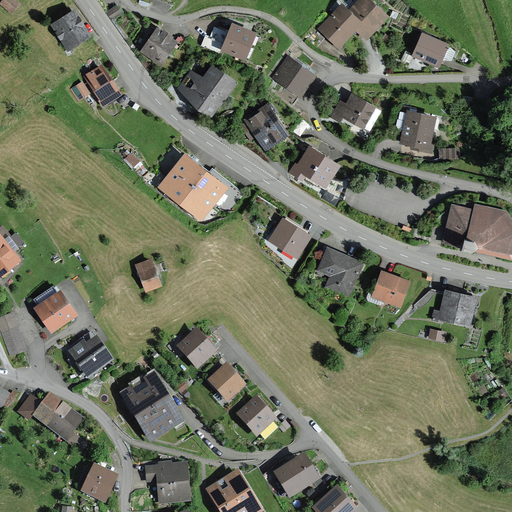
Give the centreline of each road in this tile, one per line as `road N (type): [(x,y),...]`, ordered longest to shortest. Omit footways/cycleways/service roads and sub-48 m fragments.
road 1 (tertiary): [(511,280),(364,238),(205,141),(138,82),(84,0)]
road 2 (residential): [(337,72),(318,102),(324,137),(396,166),(511,196)]
road 3 (residential): [(337,72),(268,16),(226,8),(166,20),(137,13),(125,0)]
road 4 (residential): [(0,374),(96,412),(123,454),(126,511)]
road 5 (residential): [(511,81),(358,80),(337,72)]
